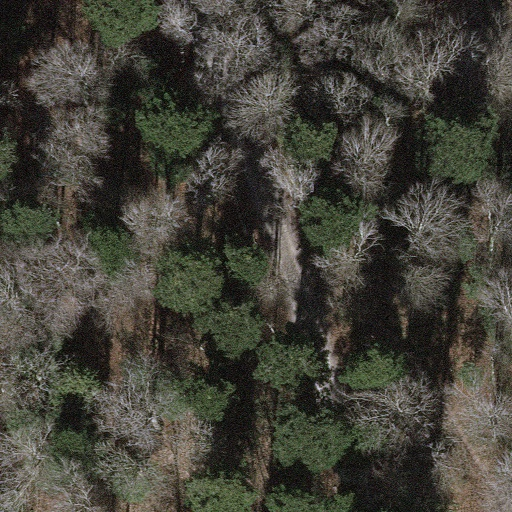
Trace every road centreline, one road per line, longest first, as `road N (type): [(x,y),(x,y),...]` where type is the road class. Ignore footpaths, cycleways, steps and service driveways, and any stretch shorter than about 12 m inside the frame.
road 1 (track): [(167,0),(335,511)]
road 2 (track): [(461,0),(511,148)]
